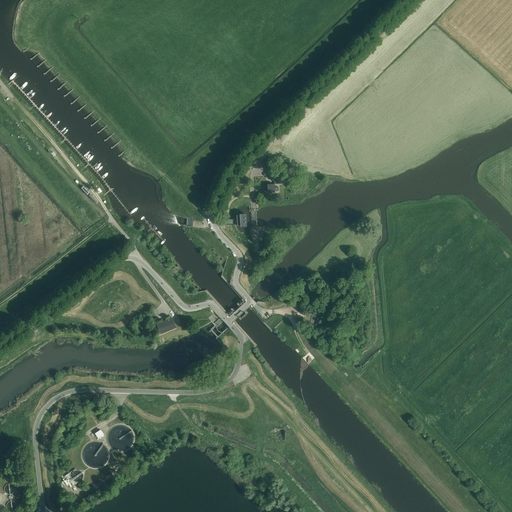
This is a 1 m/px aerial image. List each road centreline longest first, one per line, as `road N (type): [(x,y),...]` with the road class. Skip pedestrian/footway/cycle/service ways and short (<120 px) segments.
road 1 (tertiary): [(228,321),(249,301),(234,283),(239,257),(213,222),(225,178),(408,0)]
road 2 (tertiary): [(44,511),(34,435),(44,408),(83,389),(192,393),(222,384),(235,373),(241,339),(228,321)]
road 3 (tertiary): [(0,343),(126,257),(145,265),(184,307),(211,304),(228,321)]
